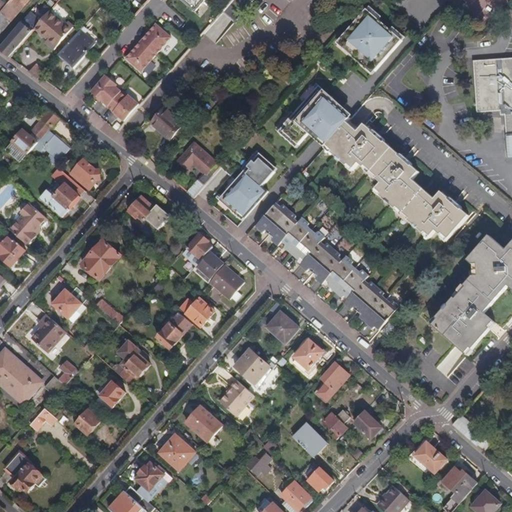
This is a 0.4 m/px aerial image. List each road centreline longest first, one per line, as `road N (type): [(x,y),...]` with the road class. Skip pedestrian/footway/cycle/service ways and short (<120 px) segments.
road 1 (residential): [(276,281),(74,511)]
road 2 (residential): [(0,323),(140,166)]
road 3 (residential): [(429,416),(276,281)]
road 4 (residential): [(276,281),(140,166)]
road 5 (residential): [(140,166),(0,60)]
road 6 (residential): [(429,416),(413,421),(325,511)]
